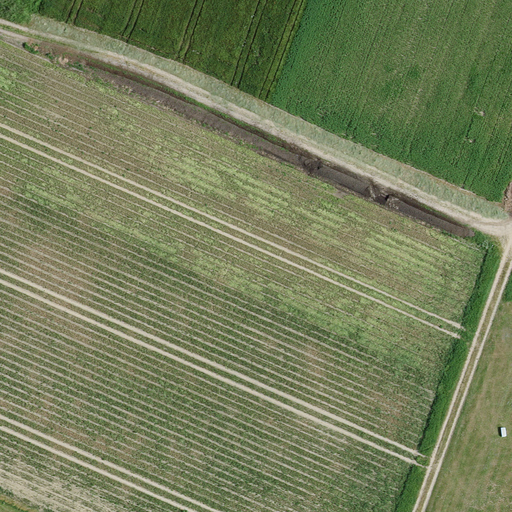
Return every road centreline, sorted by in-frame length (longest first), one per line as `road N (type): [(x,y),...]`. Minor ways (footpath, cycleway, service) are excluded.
road 1 (track): [(0,16),(83,45),(473,221),(511,227)]
road 2 (track): [(511,252),(419,511)]
